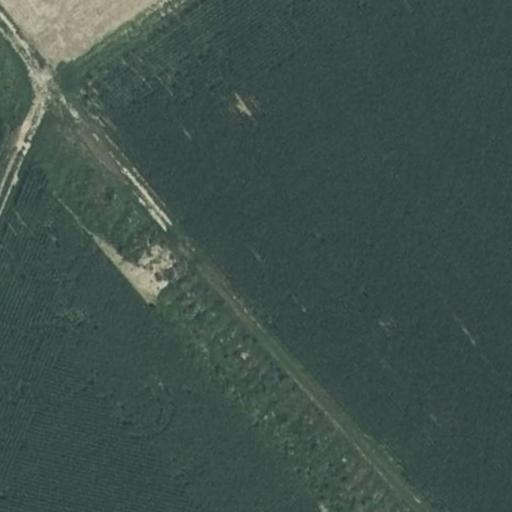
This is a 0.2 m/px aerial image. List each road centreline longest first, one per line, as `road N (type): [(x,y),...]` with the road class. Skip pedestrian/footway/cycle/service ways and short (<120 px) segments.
road 1 (track): [(50,88),(423,511)]
road 2 (track): [(177,0),(50,88)]
road 3 (track): [(0,205),(50,88)]
